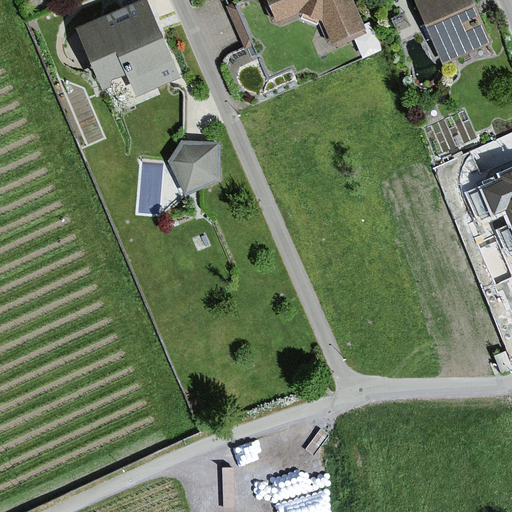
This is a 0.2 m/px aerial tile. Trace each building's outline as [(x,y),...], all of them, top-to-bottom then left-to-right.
[(149,0),(138,0),(77,26),(104,89),(111,86),(113,78),(129,72),(138,95),(182,76),(149,0)] [(354,0),(262,0),(271,21),(281,24),(300,17),(322,25),(328,42),(337,46),(368,32),(354,0)] [(415,0),(444,63),(493,42),(474,0),(415,0)] [(221,142),(182,140),(169,158),(187,195),(221,179),(221,142)] [(511,178),(477,194),(511,270),(511,178)] [(505,352),(494,356),(501,374),(511,370),(505,352)]
